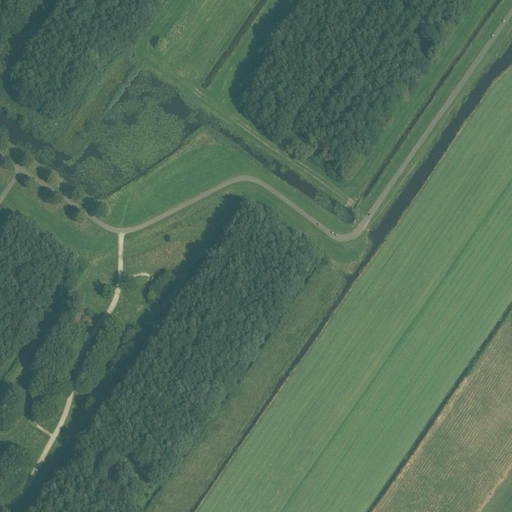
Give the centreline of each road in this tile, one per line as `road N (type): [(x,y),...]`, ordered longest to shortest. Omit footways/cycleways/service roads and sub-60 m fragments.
road 1 (unknown): [(511,24),(344,255),(242,196),(95,263),(0,197)]
road 2 (track): [(283,0),(230,74),(233,119),(368,217)]
road 3 (track): [(118,231),(0,404)]
